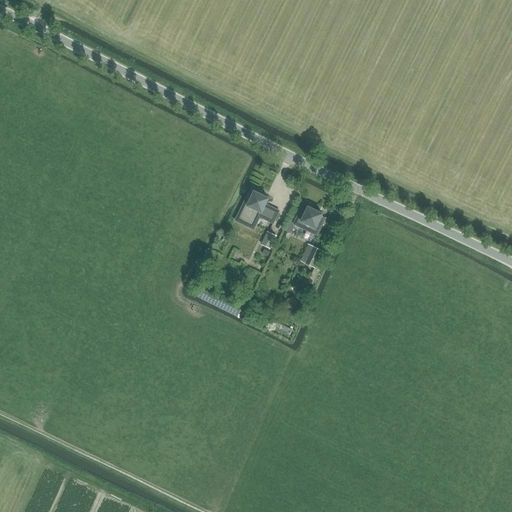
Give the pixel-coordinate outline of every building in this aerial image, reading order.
[(249,200),(241,217),(248,220),(246,226),(253,229),(259,217),(273,223),(279,211),(265,204),(268,198),(259,194),(261,190),(251,186),(246,198),(249,200)] [(303,229),(304,227),(318,234),(322,225),(318,224),(323,214),(314,210),(316,206),(305,201),(294,224),(303,229)] [(261,244),(268,248),(274,235),(267,232),(261,244)] [(304,263),(315,268),(323,252),(312,247),(304,263)] [(261,302),(258,308),(265,311),(268,306),(261,302)]
